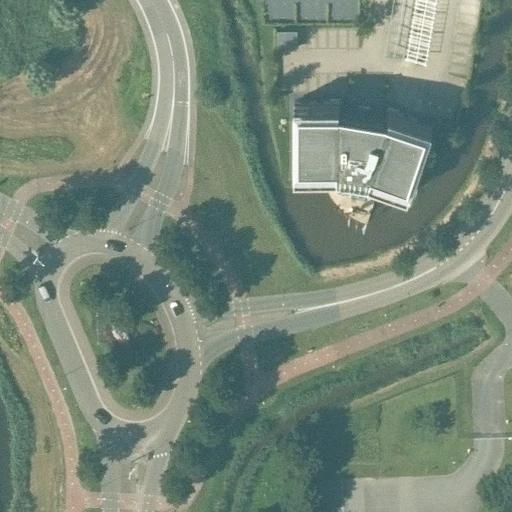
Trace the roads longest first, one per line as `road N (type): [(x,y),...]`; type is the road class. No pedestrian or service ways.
road 1 (unclassified): [(337,303),(448,259),(485,224),(511,161)]
road 2 (secondary): [(56,261),(46,296),(91,410),(105,428),(137,440)]
road 3 (unclassified): [(136,257),(171,173),(171,103)]
road 4 (unclassified): [(337,303),(179,313)]
road 5 (unclassified): [(189,348),(296,323),(337,303)]
road 6 (unclassified): [(171,103),(102,241)]
